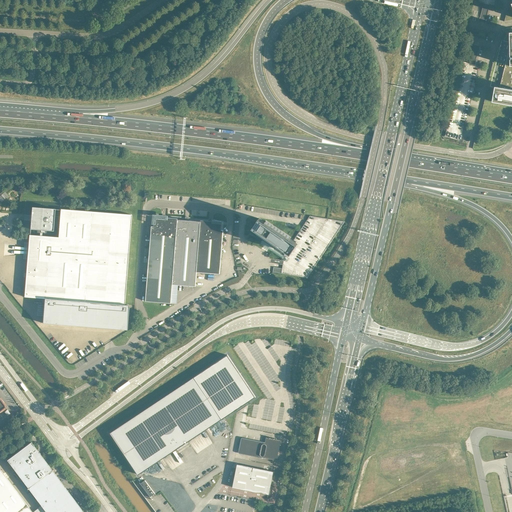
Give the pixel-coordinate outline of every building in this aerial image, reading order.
[(496,5),(497,0),(480,0),(479,10),(482,10),(480,21),(486,22),(489,3),(496,5)] [(511,27),(502,29),(487,90),(493,92),(493,96),(486,94),(482,111),(489,112),(492,101),(511,105),(511,27)] [(450,136),(461,139),(480,65),(473,64),(474,60),(469,64),(466,74),(468,74),(468,75),(472,81),(471,81),(473,84),(470,86),(471,88),(468,90),(467,95),(468,96),(466,97),(465,99),(469,100),(466,102),(467,103),(465,112),(464,112),(462,113),(464,115),(460,130),(455,133),(453,132),(453,134),(450,136)] [(30,220),(29,229),(39,229),(39,235),(41,236),(42,230),(52,230),(53,220),(54,208),(31,207),(30,220)] [(29,235),(24,297),(44,298),(42,323),(82,326),(122,329),(126,329),(128,305),(124,304),(131,220),(131,214),(60,209),(59,220),(58,237),(29,235)] [(172,285),(177,220),(177,218),(162,217),(162,219),(156,219),(156,224),(154,224),(154,226),(151,226),(145,301),(171,303),(172,285)] [(259,218),(252,228),(258,232),(257,234),(267,240),(265,243),(270,246),(272,243),(282,250),(283,249),(291,254),(297,244),(290,239),(291,237),(266,221),(265,222),(259,218)] [(189,221),(189,220),(189,219),(185,219),(185,220),(177,220),(172,285),(195,286),(197,272),(200,221),(189,221)] [(197,272),(220,274),(223,230),(221,230),(222,222),(201,220),(200,222),(200,221),(197,272)] [(227,355),(110,433),(138,475),(255,397),(227,355)] [(265,444),(265,442),(240,437),(238,453),(262,457),(262,456),(265,444)] [(262,457),(266,458),(277,460),(281,440),(266,437),(265,442),(265,444),(263,444),(262,445),(261,446),(261,447),(260,453),(260,455),(261,456),(262,456),(262,457)] [(83,511),(31,442),(7,460),(45,511),(83,511)] [(271,483),(272,482),(274,471),(237,464),(235,476),(271,483)] [(0,511),(16,511),(27,505),(0,469),(0,511)] [(153,498),(156,495),(145,480),(141,483),(140,482),(151,497),(150,496),(151,496),(153,498)]
